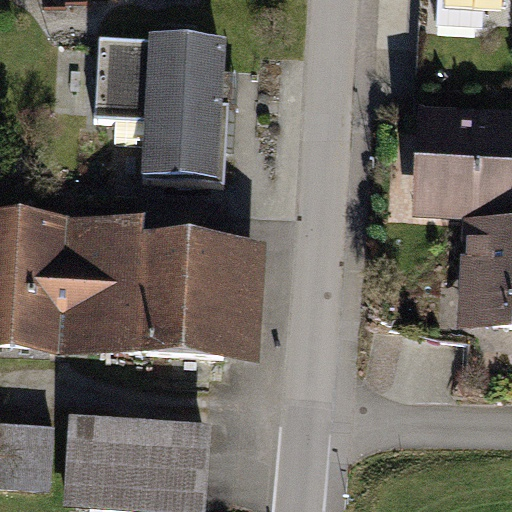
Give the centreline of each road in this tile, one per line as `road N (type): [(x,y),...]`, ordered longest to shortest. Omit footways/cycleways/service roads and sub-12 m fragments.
road 1 (residential): [(333,0),(313,422)]
road 2 (residential): [(313,422),(511,426)]
